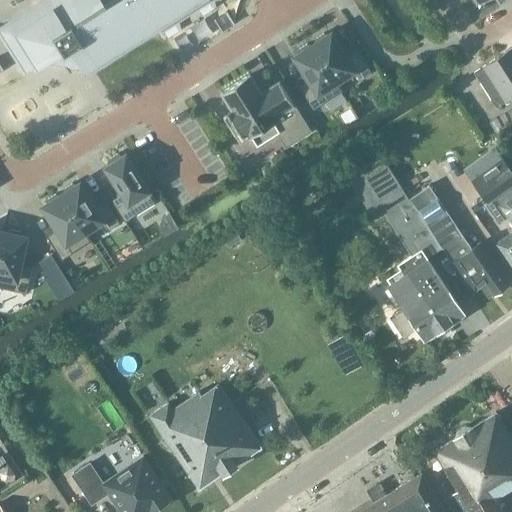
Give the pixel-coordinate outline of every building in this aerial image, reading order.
[(101,0),(46,0),(0,29),(0,30),(27,72),(37,65),(39,68),(48,63),(65,66),(71,75),(83,67),(87,73),(159,27),(163,32),(209,3),(211,2),(213,1),(214,0),(110,0),(104,4),(101,0)] [(227,11),(215,19),(223,32),(235,24),(227,11)] [(324,33),(315,39),(316,43),(313,44),(338,81),(354,70),(360,80),(372,72),(357,48),(347,55),(332,33),(328,35),(324,33)] [(308,43),(298,49),(299,54),(295,56),(309,79),(299,85),(314,109),(344,90),(338,81),(313,44),(311,46),(308,43)] [(511,47),(498,57),(511,78),(511,47)] [(511,97),(511,78),(498,57),(475,71),(497,107),(511,97)] [(251,75),(221,93),(233,111),(228,114),(244,138),(248,135),(257,149),(280,135),(287,146),(311,131),(280,81),(262,92),(251,75)] [(446,103),(427,111),(444,153),(463,146),(446,103)] [(200,129),(187,134),(192,146),(205,141),(200,129)] [(486,151),(495,146),(490,137),(447,164),(457,179),(491,158),(486,151)] [(123,156),(118,153),(109,159),(109,164),(106,167),(121,191),(110,197),(125,221),(157,202),(126,154),(123,156)] [(442,248),(381,155),(368,162),(349,175),(376,220),(387,213),(415,255),(401,264),(406,272),(390,283),(406,308),(393,316),(405,334),(418,325),(426,337),(464,312),(427,258),(442,248)] [(206,174),(220,167),(215,157),(202,164),(206,174)] [(511,171),(504,160),(474,181),(488,201),(494,196),(511,184),(511,171)] [(105,199),(95,205),(81,183),(77,185),(73,183),(63,189),(64,193),(62,195),(85,231),(86,231),(103,220),(109,230),(120,222),(105,199)] [(511,184),(494,196),(511,221),(511,231),(495,243),(511,267),(511,184)] [(60,196),(56,194),(47,199),(47,204),(43,206),(57,229),(47,235),(62,259),(92,240),(86,231),(85,231),(62,195),(60,196)] [(451,258),(464,249),(440,212),(445,209),(440,201),(421,213),(451,258)] [(22,231),(11,229),(8,232),(6,232),(0,257),(0,287),(27,293),(34,265),(21,263),(27,237),(23,236),(22,231)] [(481,242),(454,260),(474,290),(482,284),(486,291),(491,288),(495,294),(509,284),(481,242)] [(42,272),(50,285),(65,275),(52,255),(41,262),(45,270),(42,272)] [(150,416),(158,428),(184,467),(199,489),(261,448),(219,384),(203,395),(200,392),(173,409),(169,403),(150,416)] [(456,438),(435,451),(461,492),(458,493),(469,511),(505,511),(505,510),(511,505),(511,435),(498,412),(473,427),(467,425),(457,431),(456,438)] [(73,476),(92,505),(109,493),(121,511),(154,511),(172,500),(143,456),(103,483),(90,463),(73,476)] [(376,500),(356,511),(446,511),(422,472),(384,495),(382,492),(374,497),(376,500)]
